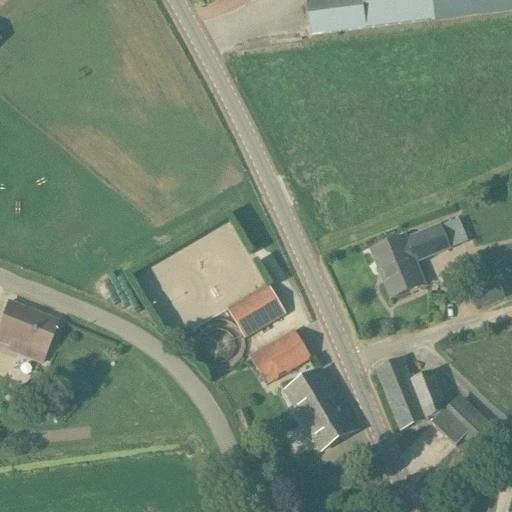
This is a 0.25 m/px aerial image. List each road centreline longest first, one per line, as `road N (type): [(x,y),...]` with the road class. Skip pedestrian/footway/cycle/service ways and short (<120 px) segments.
road 1 (tertiary): [(184,0),(234,95),(345,357)]
road 2 (unclassified): [(266,511),(210,402),(147,331),(0,269)]
road 3 (tertiary): [(345,357),(410,511)]
road 4 (unclassified): [(511,424),(422,344),(400,339)]
